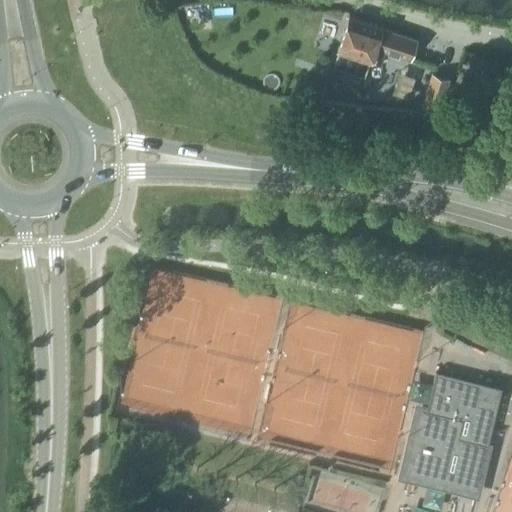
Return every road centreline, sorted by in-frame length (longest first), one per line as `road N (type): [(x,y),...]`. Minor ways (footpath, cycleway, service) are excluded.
road 1 (secondary): [(511,199),(459,183),(135,145),(73,127)]
road 2 (secondary): [(80,175),(168,172),(346,185),(511,227)]
road 3 (tertiary): [(47,511),(53,436),(35,212)]
road 4 (unclassified): [(511,50),(344,0)]
